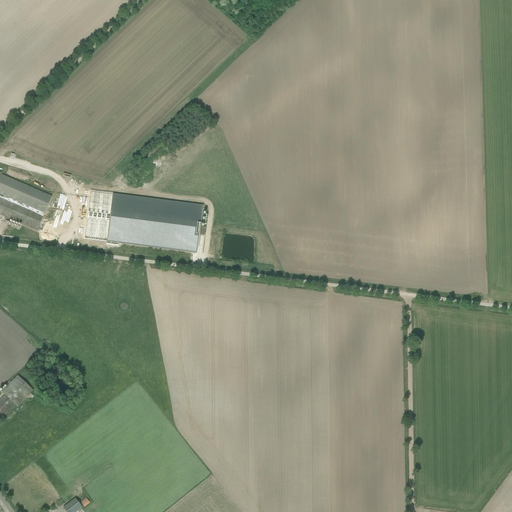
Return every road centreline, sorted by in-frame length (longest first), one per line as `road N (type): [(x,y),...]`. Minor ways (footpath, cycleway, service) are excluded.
road 1 (unclassified): [(511,308),(0,242)]
road 2 (track): [(412,511),(407,294)]
road 3 (track): [(142,0),(0,134)]
